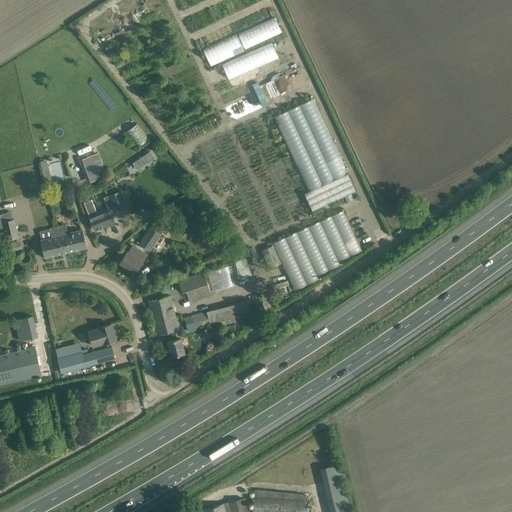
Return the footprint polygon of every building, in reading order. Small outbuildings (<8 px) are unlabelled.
[(277,18),(203,48),(210,64),(283,34),(277,18)] [(229,80),(279,58),(272,45),(223,66),(229,80)] [(294,82),(304,77),(301,68),(270,80),(273,86),(285,81),(287,86),(294,83),(294,82)] [(252,85),(263,108),(267,106),(257,83),(252,85)] [(126,132),(138,148),(149,139),(137,124),(126,132)] [(93,155),(82,159),(90,182),(101,178),(93,155)] [(43,171),(49,169),(46,159),(40,161),(43,171)] [(356,190),(348,173),(346,174),(308,191),(304,193),(312,211),(356,190)] [(125,211),(122,204),(129,201),(126,194),(120,196),(119,194),(105,199),(108,207),(114,205),(118,214),(125,211)] [(174,216),(178,213),(173,207),(169,209),(174,216)] [(89,217),(90,220),(95,230),(114,222),(109,209),(89,217)] [(346,211),(274,239),(294,290),(319,280),(317,274),(341,265),(339,260),(362,251),(346,211)] [(7,240),(19,238),(15,219),(9,220),(7,214),(0,215),(0,227),(4,227),(7,240)] [(150,227),(139,244),(151,251),(161,234),(160,234),(164,227),(155,221),(151,227),(150,227)] [(67,244),(69,252),(87,248),(83,230),(67,233),(65,224),(56,227),(61,245),(67,244)] [(40,240),(42,248),(45,258),(69,252),(67,244),(61,245),(56,227),(50,228),(52,237),(40,240)] [(261,251),(269,269),(281,264),(273,245),(261,251)] [(135,272),(140,264),(142,261),(135,256),(138,250),(132,246),(129,252),(127,251),(120,262),(135,272)] [(152,268),(158,275),(160,278),(166,273),(164,270),(168,267),(162,260),(152,268)] [(235,261),(204,273),(204,272),(178,280),(182,292),(186,291),(190,302),(211,295),(210,291),(241,279),(235,261)] [(185,353),(170,295),(148,300),(157,335),(171,332),(173,339),(167,341),(171,357),(185,353)] [(206,311),(211,327),(252,316),(252,312),(263,309),(263,307),(261,301),(249,304),(248,301),(248,300),(206,311)] [(15,320),(20,341),(37,336),(33,316),(15,320)] [(196,330),(193,318),(185,320),(188,332),(196,330)] [(92,346),(103,343),(116,339),(111,324),(99,328),(99,329),(88,332),(92,346)] [(83,354),(80,346),(73,348),(75,354),(58,358),(61,373),(114,359),(111,347),(93,351),(83,354)] [(0,384),(41,375),(35,347),(0,355),(0,384)] [(326,467),(320,468),(330,511),(348,511),(351,511),(339,463),(326,466),(326,467)] [(303,511),(304,501),(254,496),(252,511),(303,511)] [(247,511),(243,498),(229,503),(229,501),(201,511),(247,511)]
